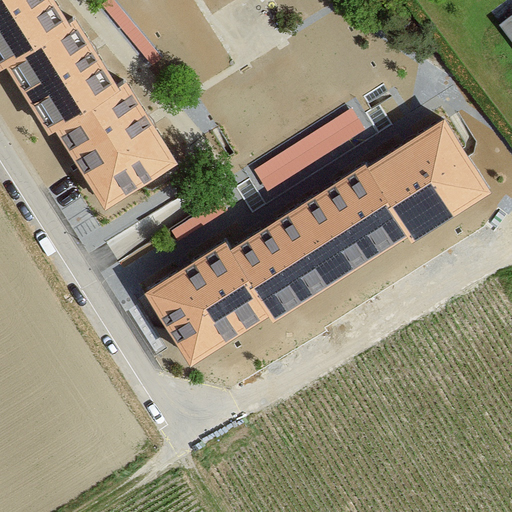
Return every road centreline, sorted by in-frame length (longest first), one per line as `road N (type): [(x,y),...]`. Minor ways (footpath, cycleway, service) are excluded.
road 1 (track): [(511,252),(190,444)]
road 2 (residential): [(0,149),(190,444)]
road 3 (track): [(190,444),(84,511)]
